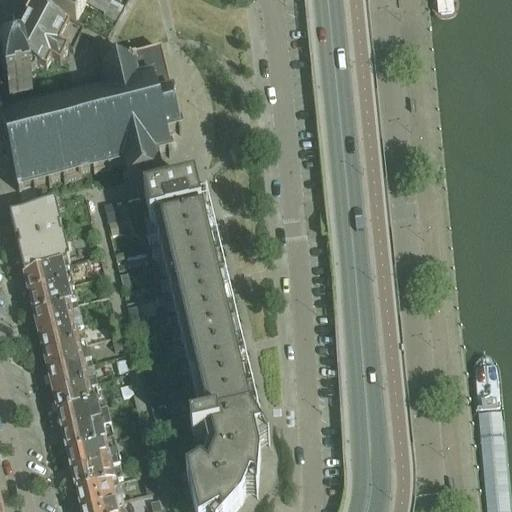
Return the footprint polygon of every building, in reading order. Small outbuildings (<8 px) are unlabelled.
[(36,0),(35,0),(35,1),(36,1),(35,2),(77,24),(89,1),(87,0),(36,0)] [(13,170),(19,195),(22,195),(21,191),(33,188),(34,192),(37,191),(36,188),(48,185),(49,189),(52,188),(51,184),(63,181),(64,185),(82,181),(81,177),(93,174),(94,178),(112,174),(111,170),(123,167),(127,183),(123,184),(124,186),(164,177),(163,174),(159,175),(156,159),(168,156),(169,160),(172,160),(166,137),(178,134),(179,138),(182,137),(162,53),(122,62),(101,67),(96,44),(85,38),(32,9),(1,66),(4,80),(10,103),(14,103),(17,114),(5,117),(4,114),(0,115),(6,139),(5,140),(6,148),(5,148),(5,149),(3,150),(6,162),(9,161),(9,163),(10,163),(12,170),(13,170)] [(153,234),(199,427),(208,425),(208,426),(250,416),(204,221),(201,221),(199,216),(203,215),(196,188),(145,200),(149,217),(152,228),(155,227),(157,233),(153,234)] [(19,254),(25,278),(69,268),(56,207),(10,219),(16,243),(15,243),(18,254),(19,254)] [(25,279),(30,299),(74,288),(69,268),(25,278),(25,279)] [(30,299),(35,319),(79,308),(74,288),(30,299)] [(79,308),(35,319),(39,338),(83,327),(79,308)] [(39,338),(44,358),(88,348),(83,327),(39,338)] [(339,333),(338,346),(350,347),(351,333),(339,333)] [(111,343),(114,356),(123,354),(119,341),(111,343)] [(44,358),(49,379),(93,368),(88,348),(44,358)] [(49,379),(54,398),(98,387),(93,368),(49,379)] [(98,387),(54,398),(58,417),(98,407),(102,406),(98,387)] [(101,419),(98,407),(58,417),(63,436),(110,425),(108,417),(101,419)] [(208,425),(199,427),(200,431),(190,434),(193,448),(204,447),(208,462),(204,474),(201,472),(188,482),(194,511),(238,511),(242,508),(251,486),(258,489),(258,490),(259,490),(261,463),(259,454),(255,440),(262,439),(263,440),(264,439),(251,418),(250,416),(208,426),(208,425)] [(63,436),(67,456),(108,446),(105,435),(112,433),(110,425),(63,436)] [(67,456),(72,476),(121,465),(119,458),(111,459),(108,446),(67,456)] [(77,496),(113,488),(119,486),(116,475),(123,473),(121,465),(72,476),(77,496)] [(77,496),(81,511),(96,511),(124,506),(122,498),(116,499),(113,488),(77,496)]
